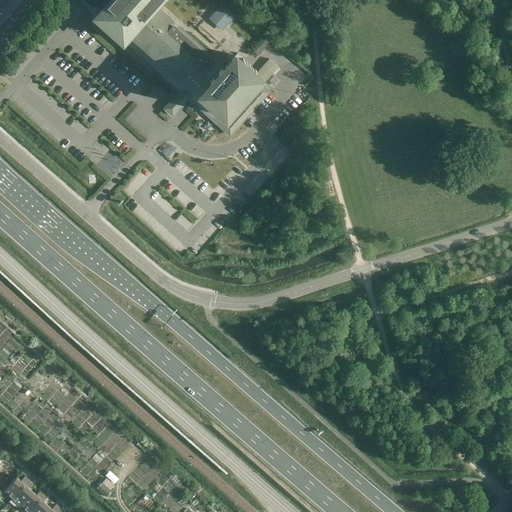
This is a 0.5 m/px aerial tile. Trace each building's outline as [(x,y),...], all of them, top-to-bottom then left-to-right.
[(0,0),(0,41),(1,40),(0,38),(34,0),(0,0)] [(97,16),(96,17),(97,18),(96,18),(122,41),(123,41),(124,40),(125,39),(128,42),(128,43),(182,91),(181,92),(181,93),(180,94),(180,95),(180,96),(180,97),(181,98),(182,98),(183,99),(184,99),(185,98),(186,98),(186,97),(187,96),(230,135),(268,92),(256,81),(260,77),(254,72),(255,70),(238,54),(225,69),(209,55),(158,9),(156,11),(153,8),(159,0),(110,0),(97,16)] [(214,11),(228,24),(237,15),(223,2),(214,11)] [(117,481),(119,476),(110,471),(107,476),(117,481)] [(19,482),(15,479),(4,491),(12,498),(29,480),(25,476),(19,482)] [(107,496),(116,486),(107,477),(98,487),(107,496)] [(29,480),(12,498),(20,505),(31,493),(26,489),(32,482),(29,480)] [(35,496),(31,493),(20,505),(28,511),(44,493),(40,490),(35,496)] [(44,493),(28,511),(27,511),(41,511),(46,507),(42,503),(47,497),(44,493)]
